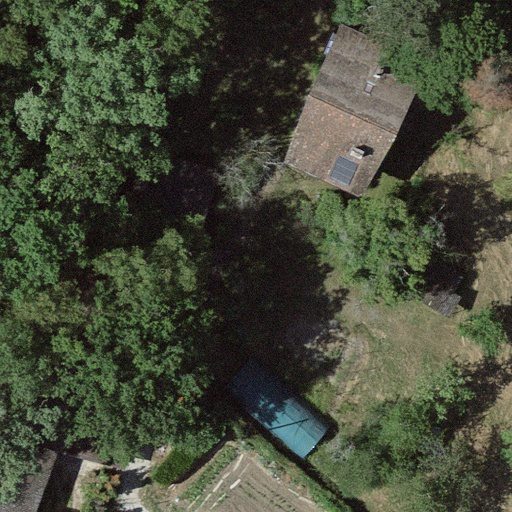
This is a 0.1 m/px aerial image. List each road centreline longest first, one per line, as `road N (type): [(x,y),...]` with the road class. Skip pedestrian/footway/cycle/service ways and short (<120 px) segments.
road 1 (track): [(0,274),(90,311),(127,313),(176,300),(250,215),(274,146)]
road 2 (track): [(90,311),(151,364),(157,385),(138,511)]
road 3 (track): [(42,291),(39,396),(0,430)]
